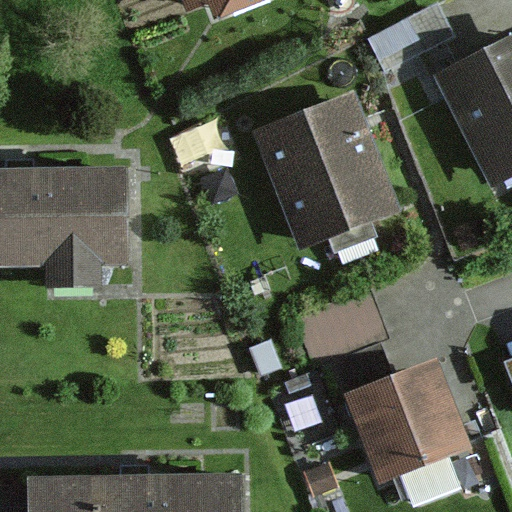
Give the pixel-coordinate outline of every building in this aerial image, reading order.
[(198,0),(211,31),(292,0),(198,0)] [(511,52),(454,79),(506,191),(511,188),(511,52)] [(357,98),(266,134),(312,251),(403,215),(357,98)] [(121,182),(0,182),(0,276),(121,276),(121,182)] [(377,339),(372,298),(301,309),(307,349),(377,339)] [(451,372),(367,403),(400,491),(484,460),(451,372)] [(249,511),(249,491),(32,494),(32,511),(249,511)]
